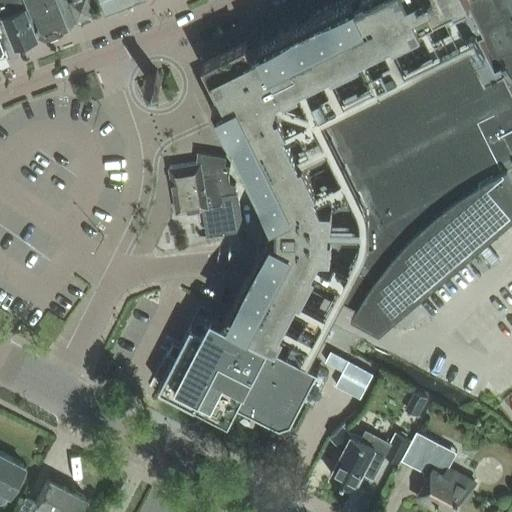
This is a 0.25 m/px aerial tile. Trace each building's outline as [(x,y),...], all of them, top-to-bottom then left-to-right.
[(0,27),(2,33),(10,29),(16,44),(38,36),(26,5),(17,8),(13,0),(0,0),(5,13),(0,14),(0,27)] [(31,0),(45,33),(74,21),(65,0),(31,0)] [(68,0),(76,20),(97,12),(93,0),(68,0)] [(102,0),(106,9),(128,0),(102,0)] [(338,0),(260,39),(263,45),(254,50),(247,36),(204,58),(218,87),(224,84),(229,93),(213,100),(270,216),(278,212),(278,232),(270,228),(250,267),(226,312),(278,339),(286,324),(283,322),(288,313),(297,295),(300,290),(302,292),(309,278),(357,303),(353,311),(381,326),(511,215),(511,214),(511,82),(501,61),(495,64),(480,33),(483,32),(467,1),(469,0),(338,0)] [(511,0),(470,0),(485,31),(483,32),(494,58),(509,62),(511,67),(511,0)] [(16,44),(10,29),(2,33),(0,27),(0,55),(10,51),(8,47),(16,44)] [(161,81),(162,81),(158,71),(157,70),(146,74),(147,76),(151,85),(152,85),(157,83),(161,81)] [(210,232),(207,232),(207,233),(243,227),(236,182),(230,181),(229,174),(231,164),(225,163),(226,155),(198,150),(198,151),(202,151),(200,161),(170,166),(177,210),(205,206),(210,232)] [(174,355),(159,385),(195,403),(196,402),(227,418),(229,419),(239,400),(265,414),(280,421),(292,417),(319,365),(313,362),(212,311),(203,328),(192,323),(191,322),(180,343),(174,355)] [(331,349),(325,359),(343,369),(336,383),(360,397),(374,372),(331,349)] [(344,480),(345,483),(348,485),(352,484),(355,485),(363,468),(375,474),(385,453),(399,460),(410,438),(396,431),(391,441),(368,429),(363,439),(351,433),(346,427),(335,438),(343,448),(330,472),(344,480)] [(448,466),(457,450),(417,429),(402,458),(429,472),(417,495),(435,505),(439,498),(459,509),(475,480),(448,466)] [(0,502),(1,502),(4,499),(8,492),(23,463),(0,451),(0,502)] [(25,496),(16,511),(42,511),(45,507),(55,511),(77,511),(85,496),(48,477),(35,501),(25,496)]
